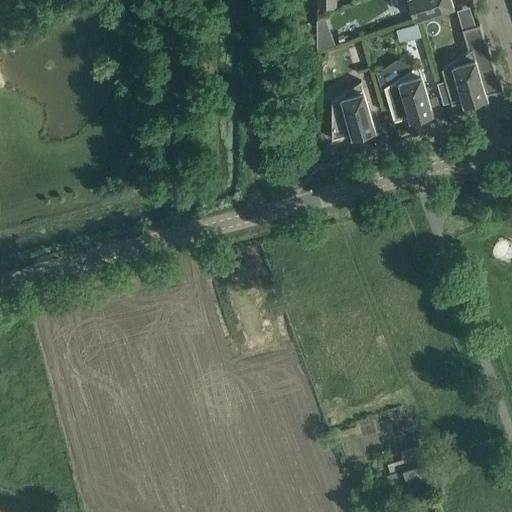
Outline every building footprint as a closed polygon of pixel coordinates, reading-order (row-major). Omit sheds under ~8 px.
[(401,0),(414,20),(451,7),(454,6),(452,0),(401,0)] [(326,16),(317,19),(317,23),(317,29),(329,25),(326,16)] [(442,69),(452,104),(464,100),(465,104),(487,97),(486,94),(487,94),(473,48),(442,69)] [(433,109),(419,64),(416,66),(398,58),(377,72),(381,90),(385,88),(394,121),(433,109)] [(332,100),(332,139),(352,133),(353,136),(375,129),(374,126),(375,126),(361,80),(332,100)] [(148,273),(152,286),(179,279),(175,266),(148,273)] [(420,444),(401,450),(407,468),(403,469),(410,489),(433,481),(420,444)] [(403,459),(388,464),(391,472),(405,467),(403,459)] [(402,470),(387,475),(390,483),(405,478),(402,470)]
